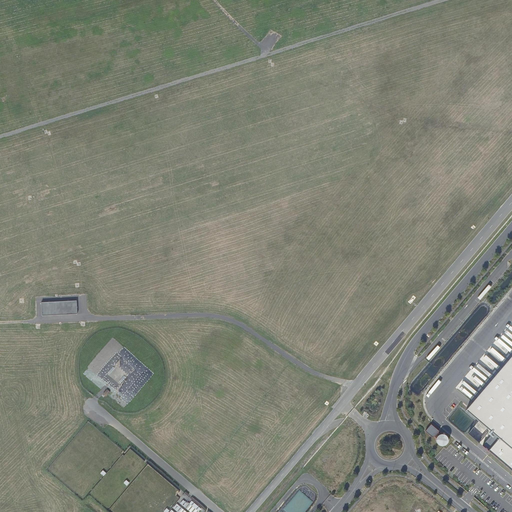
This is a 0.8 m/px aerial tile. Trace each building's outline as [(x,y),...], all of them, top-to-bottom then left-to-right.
[(77,300),(41,302),(42,316),(77,314),(77,300)] [(511,354),(472,401),(466,410),(479,421),(469,433),(511,469),(511,354)] [(127,375),(115,365),(112,367),(112,368),(107,374),(108,375),(118,384),(119,384),(125,378),(127,375)] [(431,424),(426,431),(433,437),(439,431),(431,424)] [(449,439),(448,437),(447,436),(446,435),(444,434),(442,434),(440,435),(439,436),(438,438),(437,439),(437,441),(438,443),(440,444),(441,445),(443,445),(445,445),(446,444),(448,443),(448,441),(449,439)] [(299,490),(283,509),(285,511),(304,511),(313,502),(299,490)] [(199,511),(188,502),(184,506),(191,511),(199,511)]
